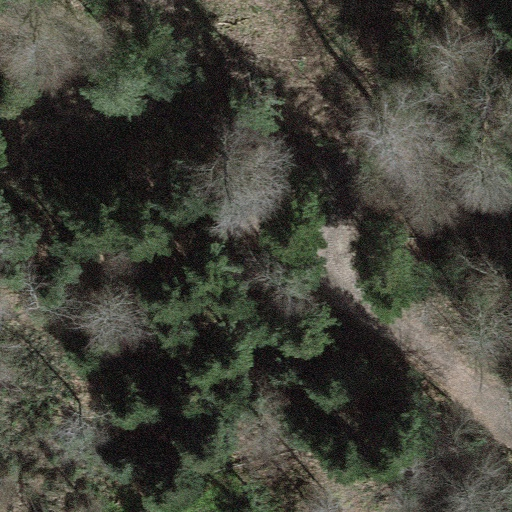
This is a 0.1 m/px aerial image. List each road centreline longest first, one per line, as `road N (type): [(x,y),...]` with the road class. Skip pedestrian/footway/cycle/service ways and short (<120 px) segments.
road 1 (track): [(511,213),(317,184),(358,285),(511,416)]
road 2 (track): [(100,35),(317,184)]
